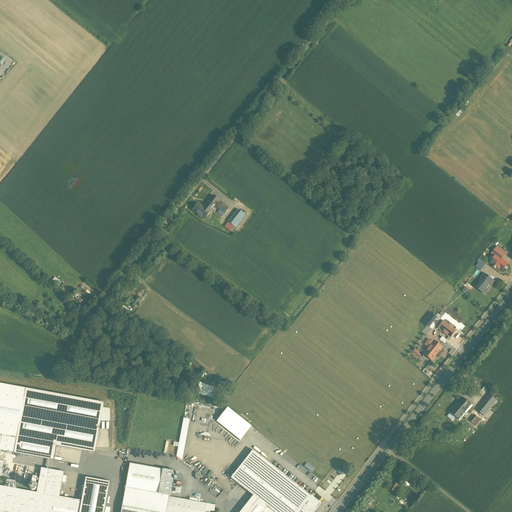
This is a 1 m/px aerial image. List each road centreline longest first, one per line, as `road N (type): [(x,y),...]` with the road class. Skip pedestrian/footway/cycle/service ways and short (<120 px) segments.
road 1 (unclassified): [(345,0),(160,229)]
road 2 (tertiary): [(339,511),(511,295)]
road 3 (track): [(0,380),(106,401),(113,447)]
road 4 (unknown): [(255,498),(239,504),(262,457),(320,503),(313,511)]
road 5 (track): [(160,229),(69,338)]
